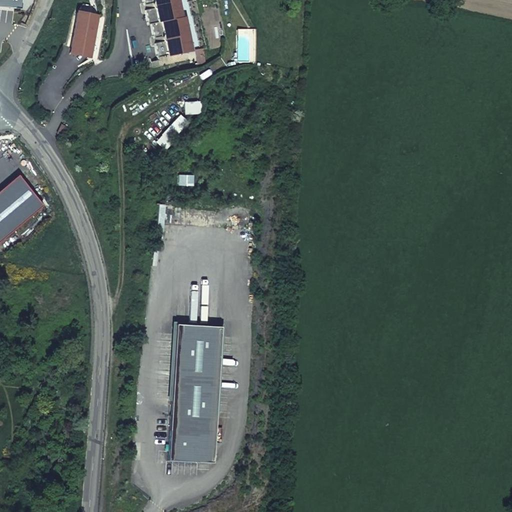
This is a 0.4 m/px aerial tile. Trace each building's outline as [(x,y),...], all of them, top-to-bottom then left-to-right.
[(142,0),(148,25),(151,25),(158,58),(191,51),(183,17),(181,18),(176,0),(142,0)] [(77,13),(71,47),(91,51),(97,16),(77,13)] [(71,47),(70,54),(90,58),(91,51),(71,47)] [(0,241),(44,205),(19,175),(0,190),(0,241)] [(173,324),(166,460),(211,462),(219,326),(173,324)]
